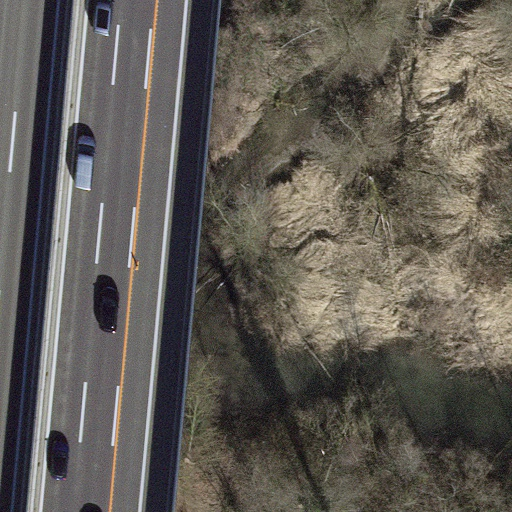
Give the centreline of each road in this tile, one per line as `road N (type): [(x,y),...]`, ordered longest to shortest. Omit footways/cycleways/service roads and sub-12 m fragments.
road 1 (motorway): [(98,511),(143,0)]
road 2 (motorway): [(22,0),(0,241)]
